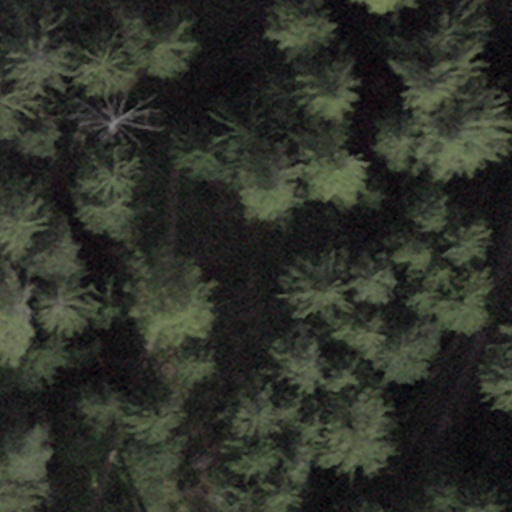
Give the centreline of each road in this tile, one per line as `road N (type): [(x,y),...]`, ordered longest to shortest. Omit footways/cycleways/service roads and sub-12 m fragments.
road 1 (track): [(263,0),(112,121),(0,267)]
road 2 (track): [(511,255),(428,511)]
